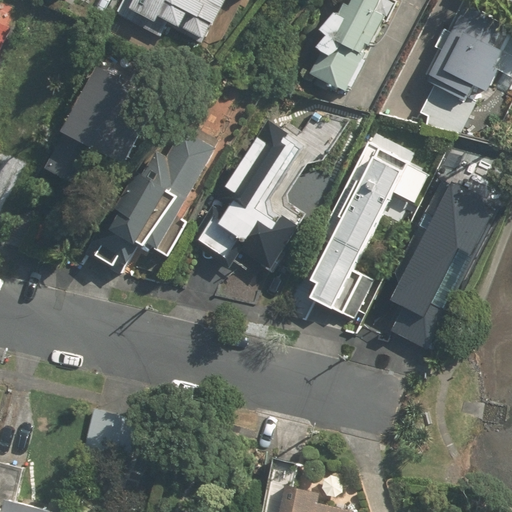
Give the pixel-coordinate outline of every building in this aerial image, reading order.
[(134,0),(128,13),(167,33),(173,21),(216,43),(235,7),(241,10),(246,0),(134,0)] [(326,31),(331,33),(313,73),(351,90),(391,0),(355,0),(348,16),(335,10),(326,31)] [(423,117),(461,136),(484,91),(491,95),(494,88),(511,97),(511,21),(473,3),(460,30),(450,24),(438,47),(449,52),(434,81),(439,84),(423,117)] [(0,47),(10,27),(0,22),(0,47)] [(157,98),(95,70),(68,133),(129,161),(157,98)] [(351,121),(331,107),(276,120),(231,189),(241,196),(223,223),(213,217),(200,240),(231,259),(242,241),(275,262),(310,207),(287,191),(310,156),(323,164),(351,121)] [(117,228),(161,253),(219,153),(175,128),(117,228)] [(323,237),(335,243),(316,281),(321,284),(314,298),(356,318),(375,279),(355,270),(410,158),(371,139),(323,237)] [(80,161),(59,149),(49,167),(70,178),(80,161)] [(399,324),(434,340),(505,197),(445,167),(393,272),(403,277),(395,295),(410,302),(399,324)] [(139,254),(110,236),(97,257),(126,275),(139,254)] [(97,405),(87,443),(134,454),(144,416),(97,405)] [(0,511),(62,511),(17,498),(28,461),(3,453),(0,461),(0,511)] [(361,511),(362,509),(328,502),(330,489),(296,483),(290,511),(361,511)]
